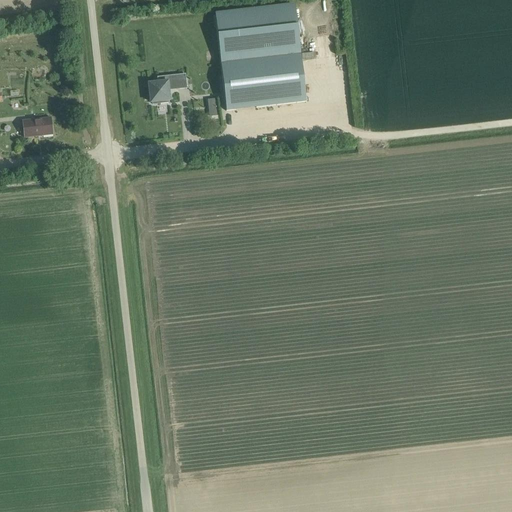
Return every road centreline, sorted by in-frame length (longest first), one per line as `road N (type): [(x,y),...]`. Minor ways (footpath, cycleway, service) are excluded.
road 1 (unclassified): [(144,511),(86,0)]
road 2 (unknown): [(103,151),(511,114)]
